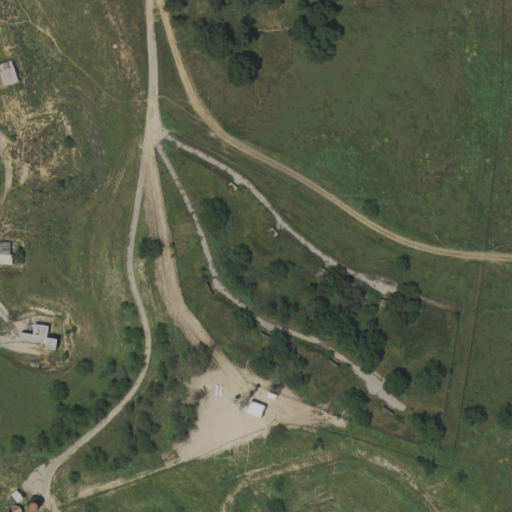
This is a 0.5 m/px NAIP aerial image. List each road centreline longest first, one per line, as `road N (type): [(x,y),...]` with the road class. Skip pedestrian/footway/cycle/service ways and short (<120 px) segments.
road 1 (residential): [(148,0),(151,126),(130,269),(149,359),(125,404),(47,472),(53,511)]
road 2 (track): [(148,0),(215,130),(372,221),(453,254),(511,253)]
road 3 (residential): [(151,126),(261,192),(334,269),(436,308)]
road 4 (track): [(225,511),(233,487),(250,479),(311,460),(359,457),(414,489),(433,511)]
